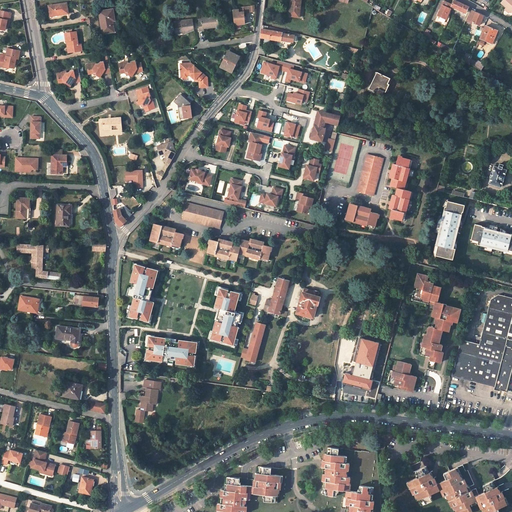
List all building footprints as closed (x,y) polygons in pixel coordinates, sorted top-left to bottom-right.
[(301,0),(290,0),(290,9),(292,10),(291,16),(299,18),(301,0)] [(460,2),(454,0),(453,4),(452,5),(455,7),(454,9),(463,13),(464,11),(466,12),(469,6),(460,2)] [(511,0),(502,0),(500,2),(511,12),(511,0)] [(49,6),(50,16),(69,13),(67,2),(49,6)] [(445,19),(452,5),(444,2),(442,6),(442,5),(437,16),(445,19)] [(233,8),(235,25),(246,23),(244,12),(249,11),(248,6),(233,8)] [(99,11),(103,33),(114,31),(112,21),(115,20),(113,9),(99,11)] [(0,28),(6,29),(7,23),(9,23),(11,13),(0,10),(0,28)] [(476,12),(470,10),(466,21),(471,23),(472,21),(476,12)] [(472,21),(479,25),(483,15),(482,15),(476,12),(472,21)] [(200,32),(204,31),(204,29),(213,27),(212,26),(219,25),(218,16),(201,18),(202,21),(198,22),(200,32)] [(176,29),(176,32),(183,31),(184,34),(194,29),(193,19),(175,22),(176,29)] [(260,37),(281,41),(281,40),(285,40),(286,33),(286,31),(283,30),(282,33),(269,30),(269,26),(264,25),(263,29),(262,29),(260,37)] [(485,26),(481,38),(491,43),(494,36),(495,36),(497,31),(485,26)] [(426,29),(422,36),(429,40),(432,36),(428,34),(429,31),(426,29)] [(77,32),(65,33),(66,41),(67,41),(68,46),(70,46),(71,52),(82,51),(81,44),(79,44),(77,32)] [(293,42),(294,35),(286,33),(285,40),(293,42)] [(352,54),(357,55),(359,49),(351,47),(350,53),(352,54)] [(16,62),(19,62),(21,51),(8,48),(7,55),(1,54),(0,62),(0,65),(1,66),(5,67),(6,66),(15,68),(16,64),(16,62)] [(228,51),(220,67),(231,72),(239,56),(228,51)] [(132,75),(134,72),(143,70),(141,62),(136,63),(136,60),(132,61),(132,62),(128,63),(128,61),(119,63),(121,72),(126,71),(128,71),(129,73),(129,74),(132,75)] [(277,65),(264,61),(261,72),(272,75),(271,77),(276,78),(279,68),(283,70),(285,62),(278,60),(277,65)] [(99,77),(102,74),(111,72),(109,63),(104,64),(103,61),(100,62),(99,63),(96,64),(95,62),(86,64),(88,73),(94,72),(96,72),(96,74),(97,75),(99,77)] [(477,62),(475,66),(481,70),(484,65),(478,61),(477,62)] [(285,62),(283,70),(289,71),(286,80),(290,81),(291,79),(305,82),(307,74),(293,69),(294,64),(285,62)] [(207,77),(192,64),(190,65),(186,66),(186,63),(180,63),(181,76),(183,80),(186,80),(188,77),(188,76),(188,75),(190,75),(190,76),(194,80),(196,81),(199,81),(199,87),(207,86),(207,77)] [(69,72),(66,73),(65,71),(56,73),(58,82),(63,81),(66,81),(66,83),(69,86),(72,82),(81,80),(79,72),(74,73),(73,70),(69,71),(69,72)] [(377,72),(368,90),(382,96),(384,91),(386,92),(390,84),(388,83),(390,78),(377,72)] [(150,100),(149,97),(150,95),(147,87),(136,91),(138,100),(137,103),(140,105),(141,105),(143,104),(144,106),(145,111),(155,108),(152,99),(150,100)] [(309,91),(299,89),(298,94),(297,95),(289,93),(287,100),(301,104),(302,100),(307,101),(309,91)] [(180,94),(173,102),(177,105),(179,119),(191,117),(190,112),(191,111),(190,103),(180,94)] [(246,107),(239,105),(235,120),(237,121),(236,124),(243,125),(245,123),(248,124),(251,113),(245,111),(246,107)] [(12,119),(12,109),(0,107),(0,116),(4,117),(3,119),(12,119)] [(258,124),(261,125),(261,129),(272,132),(274,123),(269,122),(270,119),(265,118),(266,113),(259,111),(258,117),(260,117),(258,123),(258,124)] [(325,121),(338,125),(340,116),(318,111),(311,138),(322,142),(326,128),(323,128),(325,121)] [(40,139),(41,118),(32,117),(31,139),(40,139)] [(299,117),(297,125),(285,121),(283,127),(286,127),(285,132),(284,135),(292,137),(292,136),(297,137),(300,126),(305,127),(307,119),(299,117)] [(121,118),(102,119),(103,128),(112,127),(112,130),(112,131),(122,130),(121,118)] [(231,132),(221,130),(216,150),(226,152),(227,147),(228,143),(230,144),(231,139),(229,138),(231,132)] [(263,138),(251,135),(249,142),(251,142),(252,143),(249,156),(254,158),(254,160),(260,161),(262,155),(260,154),(260,152),(262,145),(261,145),(263,138)] [(158,178),(161,180),(166,170),(176,152),(171,138),(165,140),(166,143),(157,146),(160,155),(163,154),(166,156),(164,161),(166,162),(161,171),(158,172),(157,175),(158,178)] [(332,139),(329,138),(327,144),(327,143),(325,149),(332,151),(335,140),(332,139)] [(281,153),(278,166),(288,169),(290,161),(291,161),(294,148),(284,146),(282,153),(281,153)] [(367,154),(357,191),(373,195),(383,159),(367,154)] [(62,156),(52,156),(52,173),(63,174),(63,167),(63,164),(67,164),(67,156),(62,156)] [(393,178),(391,185),(397,188),(403,189),(404,181),(406,182),(410,168),(408,167),(410,160),(398,157),(396,165),(393,164),(390,177),(393,178)] [(318,160),(310,158),(308,166),(306,165),(303,178),(313,181),(315,171),(316,168),(319,169),(320,165),(317,164),(318,160)] [(39,171),(39,160),(29,159),(29,160),(27,160),(26,159),(17,159),(16,170),(24,170),(27,173),(31,173),(33,170),(39,171)] [(491,177),(489,183),(501,186),(506,170),(502,169),(503,165),(499,164),(498,168),(494,166),(492,173),(492,172),(490,177),(491,177)] [(144,187),(142,170),(126,172),(127,180),(134,180),(136,180),(136,184),(137,188),(144,187)] [(202,184),(209,186),(212,176),(204,174),(205,173),(200,172),(201,171),(196,170),(196,171),(192,170),(189,179),(198,181),(202,182),(202,184)] [(230,185),(227,197),(237,200),(240,187),(239,187),(241,182),(231,179),(229,184),(230,185)] [(261,194),(259,202),(275,206),(277,197),(280,197),(282,190),(273,188),(271,195),(266,194),(266,195),(261,194)] [(392,210),(390,217),(402,220),(404,213),(405,213),(409,199),(408,199),(410,191),(404,190),(403,190),(397,188),(395,196),(392,195),(389,209),(392,210)] [(476,200),(478,193),(472,191),(470,198),(476,200)] [(303,194),(297,193),(296,199),(301,200),(300,204),(299,204),(297,212),(307,214),(309,206),(311,207),(313,199),(306,197),(302,196),(303,194)] [(30,199),(17,198),(16,218),(26,218),(27,208),(29,208),(30,199)] [(446,200),(444,209),(462,214),(462,212),(463,212),(465,202),(463,201),(462,204),(446,200)] [(187,203),(183,219),(220,228),(224,212),(187,203)] [(350,203),(348,211),(349,212),(347,220),(367,225),(367,224),(375,226),(378,214),(371,212),(371,209),(350,203)] [(71,205),(58,205),(57,225),(69,226),(69,214),(71,214),(71,205)] [(122,215),(120,209),(114,210),(114,215),(115,221),(121,226),(127,220),(122,215)] [(462,214),(444,209),(435,244),(438,245),(453,248),(462,214)] [(168,227),(154,224),(152,232),(154,232),(152,240),(172,245),(172,244),(180,246),(183,234),(175,232),(176,229),(168,227)] [(475,224),(471,239),(478,241),(477,244),(484,246),(492,248),(499,250),(506,252),(506,250),(511,251),(511,234),(510,234),(507,233),(500,232),(496,231),(496,230),(489,228),(481,226),(475,224)] [(218,242),(211,240),(208,252),(215,254),(215,256),(229,259),(229,257),(237,259),(238,254),(239,252),(247,254),(246,256),(260,259),(260,257),(268,259),(271,247),(263,245),(264,242),(257,241),(250,239),(250,242),(242,240),(240,247),(232,245),(233,242),(226,240),(219,239),(218,242)] [(97,251),(105,251),(106,243),(97,242),(97,251)] [(48,252),(48,246),(43,246),(43,248),(33,247),(33,245),(18,244),(17,252),(33,252),(32,257),(28,257),(27,257),(27,260),(28,260),(28,261),(32,261),(32,268),(37,268),(42,268),(43,252),(48,252)] [(453,248),(438,245),(435,255),(452,259),(455,249),(453,248)] [(151,290),(153,283),(155,283),(156,276),(158,272),(153,271),(154,269),(151,269),(147,267),(146,269),(144,269),(144,267),(136,264),(135,269),(131,281),(133,281),(132,288),(130,287),(128,292),(130,292),(129,295),(137,297),(136,299),(135,299),(133,306),(130,316),(135,317),(144,320),(149,321),(151,314),(154,302),(150,301),(148,300),(151,290)] [(158,272),(156,276),(159,277),(161,270),(151,267),(151,269),(154,269),(153,271),(158,272)] [(42,268),(37,268),(36,276),(61,278),(61,272),(42,271),(42,268)] [(448,331),(451,321),(455,322),(456,316),(458,316),(460,308),(453,306),(452,308),(449,308),(446,307),(447,304),(438,302),(441,287),(433,285),(433,283),(427,282),(428,276),(418,273),(416,281),(419,282),(417,287),(419,287),(418,291),(416,290),(414,290),(412,299),(423,302),(423,299),(429,300),(429,299),(436,301),(435,304),(432,316),(438,317),(435,327),(429,326),(425,340),(424,346),(422,345),(419,354),(426,355),(427,353),(431,354),(430,356),(430,358),(435,359),(435,361),(440,362),(443,352),(440,351),(439,351),(440,347),(441,348),(442,344),(438,343),(437,343),(438,338),(440,339),(442,329),(448,331)] [(282,310),(288,283),(289,280),(279,277),(274,292),(272,299),(269,311),(280,315),(282,310)] [(219,294),(221,288),(227,290),(227,291),(228,292),(229,289),(219,286),(217,294),(219,294)] [(236,327),(238,321),(240,321),(241,316),(239,316),(240,313),(233,311),(234,309),(235,310),(238,298),(240,293),(234,292),(232,291),(232,293),(228,292),(227,291),(227,290),(221,288),(219,294),(216,306),(220,308),(222,308),(219,319),(217,326),(215,326),(213,332),(212,336),(216,337),(216,339),(219,340),(223,341),(224,339),(226,339),(226,342),(234,344),(235,339),(238,328),(236,327)] [(303,293),(297,313),(307,315),(307,317),(311,318),(312,316),(313,317),(317,304),(320,296),(319,296),(320,292),(305,288),(303,293)] [(255,294),(252,293),(249,304),(255,306),(258,296),(254,295),(255,294)] [(84,296),(76,295),(75,304),(83,305),(84,296)] [(511,313),(511,297),(498,295),(490,299),(488,308),(511,313)] [(99,298),(84,296),(83,305),(98,306),(99,298)] [(39,300),(21,297),(19,309),(37,312),(39,300)] [(269,311),(272,299),(271,299),(270,300),(267,299),(264,310),(269,311)] [(135,319),(135,317),(130,316),(133,306),(130,305),(127,317),(135,319)] [(451,376),(495,387),(507,338),(511,317),(511,313),(488,308),(479,343),(468,341),(461,339),(451,376)] [(153,315),(151,314),(149,321),(144,320),(144,321),(151,323),(153,315)] [(255,362),(266,325),(256,322),(248,349),(246,358),(246,360),(255,362)] [(80,329),(58,326),(56,338),(72,340),(71,343),(71,344),(72,345),(73,346),(74,346),(75,346),(76,346),(77,345),(78,344),(80,329)] [(216,339),(216,337),(212,336),(213,332),(212,331),(210,339),(219,341),(219,340),(216,339)] [(148,344),(149,336),(154,336),(155,335),(147,334),(145,347),(149,347),(150,344),(148,344)] [(196,351),(196,348),(197,342),(192,341),(180,340),(180,342),(176,342),(171,341),(171,339),(166,338),(166,339),(162,339),(162,337),(154,336),(149,336),(148,344),(150,344),(149,347),(149,350),(147,350),(147,353),(146,358),(151,359),(159,360),(159,358),(163,359),(163,360),(168,361),(168,359),(173,360),(178,360),(177,362),(189,364),(194,365),(195,356),(193,356),(193,354),(193,350),(196,351)] [(379,342),(362,338),(356,361),(373,366),(379,342)] [(511,339),(507,338),(495,387),(494,389),(499,391),(498,393),(499,394),(500,390),(507,391),(511,371),(511,339)] [(195,367),(197,355),(193,354),(193,356),(195,356),(194,365),(189,364),(188,366),(195,367)] [(0,369),(12,371),(14,358),(0,356),(0,369)] [(370,379),(373,366),(356,361),(353,375),(370,379)] [(413,381),(414,376),(409,374),(411,364),(398,361),(396,371),(394,370),(392,377),(389,377),(388,383),(395,385),(395,384),(402,385),(401,386),(405,387),(404,389),(413,391),(415,382),(413,381)] [(373,380),(370,379),(353,375),(345,373),(343,381),(370,388),(373,380)] [(143,388),(147,388),(159,390),(161,390),(162,382),(145,379),(143,388)] [(380,382),(373,380),(370,388),(370,391),(367,390),(365,396),(376,398),(380,382)] [(83,385),(66,382),(63,396),(78,399),(80,391),(81,391),(83,385)] [(159,390),(147,388),(146,396),(141,395),(140,399),(142,400),(141,407),(145,408),(145,410),(152,411),(154,403),(157,404),(159,390)] [(97,403),(90,402),(89,405),(88,404),(87,406),(89,406),(89,409),(96,411),(97,403)] [(96,411),(104,413),(105,405),(97,403),(96,411)] [(16,407),(6,405),(1,423),(10,426),(12,418),(13,418),(16,407)] [(145,410),(137,409),(135,421),(144,422),(145,410)] [(48,416),(41,414),(36,434),(45,437),(48,426),(50,427),(52,417),(48,416)] [(79,423),(69,421),(66,434),(64,441),(74,444),(79,423)] [(97,431),(91,431),(91,440),(87,440),(87,449),(101,449),(101,427),(97,427),(97,431)] [(324,480),(322,493),(337,495),(338,489),(346,490),(345,497),(347,497),(347,501),(346,504),(349,504),(347,511),(373,511),(374,508),(373,508),(374,501),(372,500),(374,487),(360,485),(359,492),(350,490),(351,484),(349,484),(350,477),(347,476),(348,470),(349,470),(349,463),(346,462),(347,456),(338,455),(339,448),(328,447),(328,453),(325,453),(324,459),(323,459),(323,463),(322,466),(324,467),(323,480),(324,480)] [(9,452),(4,450),(1,464),(7,465),(8,460),(20,463),(23,452),(9,449),(9,452)] [(47,452),(37,449),(33,462),(32,467),(41,469),(53,473),(55,465),(44,462),(47,452)] [(67,475),(70,467),(60,464),(58,472),(67,475)] [(219,510),(218,511),(246,511),(248,499),(250,500),(250,493),(263,494),(263,497),(265,497),(264,501),(278,502),(279,496),(280,496),(281,489),(282,482),(283,475),(271,474),(271,467),(259,466),(258,473),(256,473),(255,479),(248,478),(248,477),(244,477),(240,477),(240,478),(227,477),(227,484),(226,484),(225,490),(222,490),(221,494),(221,497),(222,497),(221,503),(218,503),(218,510),(219,510)] [(445,495),(448,501),(449,500),(452,507),(453,506),(455,511),(472,511),(473,511),(470,505),(479,502),(482,508),(483,507),(484,511),(499,511),(500,510),(499,508),(509,503),(506,497),(505,497),(503,492),(502,492),(501,489),(499,486),(498,486),(495,480),(484,485),(486,489),(485,489),(486,492),(476,496),(473,490),(471,491),(470,488),(468,484),(467,485),(465,479),(464,479),(458,467),(444,473),(446,480),(438,483),(435,477),(434,478),(433,474),(431,471),(430,472),(427,466),(416,471),(418,475),(417,475),(418,477),(407,482),(410,488),(411,488),(414,494),(415,494),(417,499),(419,499),(421,505),(432,500),(431,496),(432,496),(431,493),(441,489),(444,495),(445,495)] [(96,481),(82,477),(79,492),(90,495),(91,492),(93,492),(95,487),(96,481)] [(16,499),(0,494),(0,504),(1,505),(14,508),(16,499)]
